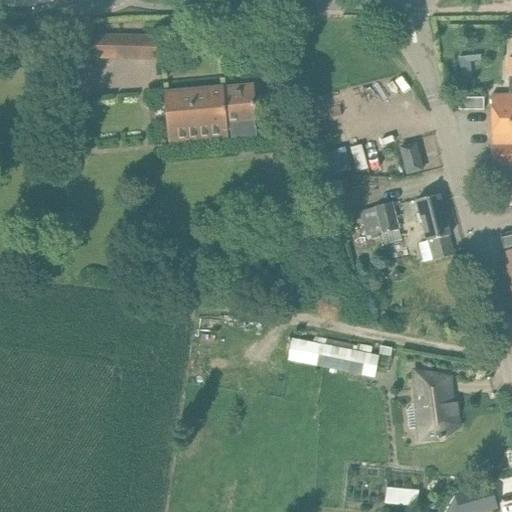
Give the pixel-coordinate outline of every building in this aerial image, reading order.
[(93,58),(157,60),(157,36),(94,35),(93,58)] [(470,61),(482,60),(481,55),(460,57),(463,81),(472,80),(470,61)] [(466,95),(464,82),(455,84),(457,97),(466,95)] [(165,93),(167,113),(170,144),(227,139),(226,131),(232,130),(232,138),(257,136),(256,127),(255,127),(255,119),(252,90),(226,92),(226,88),(165,93)] [(492,165),(511,165),(511,94),(509,95),(492,95),(492,165)] [(459,110),(484,110),(484,98),(459,98),(459,110)] [(401,148),(407,174),(423,170),(416,144),(401,148)] [(417,200),(428,242),(419,244),(423,261),(433,258),(433,261),(454,255),(449,236),(450,236),(439,194),(417,200)] [(360,212),(366,236),(383,232),(383,234),(399,230),(392,202),(375,206),(375,207),(360,212)] [(511,232),(500,235),(511,287),(511,232)] [(376,368),(379,357),(292,340),(288,359),(363,374),(365,366),(376,368)] [(450,378),(415,371),(414,373),(416,373),(419,421),(414,427),(415,437),(418,439),(439,438),(440,440),(460,425),(459,424),(456,415),(454,415),(452,404),(453,404),(450,394),(451,394),(451,393),(447,392),(449,379),(450,378)] [(444,480),(460,478),(457,458),(423,463),(425,480),(412,482),(412,483),(415,502),(446,498),(444,480)] [(455,496),(446,511),(484,511),(498,508),(491,484),(454,494),(455,496)] [(387,488),(385,502),(407,504),(408,489),(387,488)]
